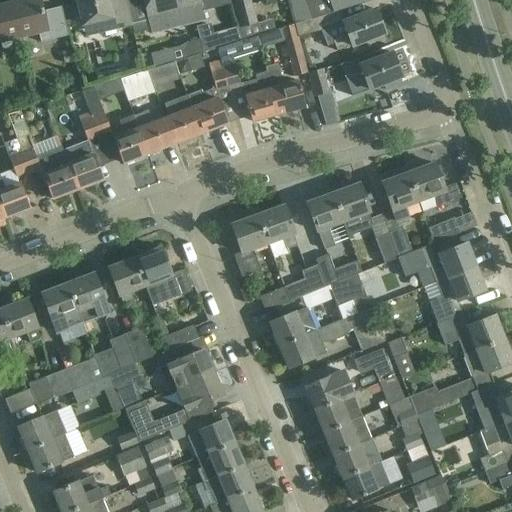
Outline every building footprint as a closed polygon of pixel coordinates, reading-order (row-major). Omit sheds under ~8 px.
[(23,0),(10,3),(19,38),(38,33),(40,43),(68,36),(61,7),(60,7),(61,14),(43,18),(38,0),(23,0)] [(75,0),(82,25),(99,21),(101,32),(131,25),(129,16),(124,0),(75,0)] [(141,0),(151,32),(194,21),(192,13),(193,11),(189,0),(141,0)] [(219,0),(189,0),(193,11),(192,13),(194,21),(204,19),(200,5),(219,0)] [(260,34),(257,23),(252,3),(264,0),(231,0),(238,28),(241,40),(256,35),(260,34)] [(304,0),(288,0),(295,23),(311,18),(304,0)] [(327,0),(332,11),(334,10),(370,0),(327,0)] [(0,42),(19,38),(10,3),(0,5),(0,52),(2,52),(0,45),(0,42)] [(384,34),(374,9),(342,22),(347,34),(333,39),(337,49),(351,44),(352,46),(384,34)] [(295,23),(298,36),(322,30),(339,24),(334,10),(332,11),(311,18),(295,23)] [(216,48),(210,23),(195,27),(199,39),(198,40),(201,53),(216,48)] [(298,36),(295,23),(282,27),(295,76),(308,73),(298,36)] [(71,51),(62,53),(65,64),(74,61),(71,51)] [(347,62),(339,65),(352,96),(368,90),(382,84),(384,89),(400,83),(400,81),(398,78),(401,77),(391,53),(373,60),(370,53),(347,62)] [(221,60),(228,87),(240,83),(232,56),(221,60)] [(187,59),(174,62),(175,64),(178,75),(191,71),(187,59)] [(216,90),(228,87),(221,60),(208,63),(216,90)] [(174,62),(147,71),(151,81),(154,90),(153,87),(178,80),(177,76),(178,75),(175,64),(174,62)] [(277,63),(264,67),(266,72),(277,115),(303,108),(299,91),(300,90),(298,82),(284,86),(277,63)] [(323,69),(309,73),(310,76),(315,96),(329,92),(323,69)] [(151,81),(147,71),(119,79),(128,101),(155,93),(154,90),(151,81)] [(252,122),(277,115),(266,72),(254,75),(255,79),(243,83),(247,96),(245,97),(252,122)] [(91,115),(98,136),(110,131),(93,88),(82,91),(91,115)] [(202,93),(201,91),(187,96),(201,134),(226,124),(219,105),(216,98),(214,99),(210,90),(202,93)] [(174,144),(201,134),(187,96),(186,97),(186,95),(163,104),(168,116),(165,118),(174,144)] [(19,111),(6,115),(10,124),(22,119),(19,111)] [(149,116),(147,111),(134,116),(148,154),(174,144),(165,118),(160,119),(158,113),(149,116)] [(91,115),(78,120),(87,141),(98,136),(91,115)] [(148,154),(134,116),(133,115),(118,121),(123,134),(113,138),(123,164),(148,154)] [(77,190),(61,151),(60,148),(36,157),(28,137),(16,142),(29,175),(41,171),(52,200),(77,190)] [(38,144),(41,152),(62,145),(59,137),(38,144)] [(61,151),(77,190),(102,180),(87,141),(61,151)] [(29,175),(16,142),(7,145),(10,155),(8,156),(18,180),(29,175)] [(405,167),(418,201),(434,196),(438,207),(461,198),(455,184),(443,188),(434,164),(423,167),(421,161),(405,167)] [(418,201),(405,167),(379,176),(381,183),(391,211),(392,211),(398,226),(408,222),(403,207),(418,201)] [(0,177),(0,209),(3,218),(28,209),(21,190),(18,183),(4,188),(0,177)] [(332,194),(332,195),(342,222),(346,233),(368,225),(374,239),(388,233),(381,213),(370,217),(358,184),(332,194)] [(326,228),(342,222),(332,194),(306,203),(316,232),(317,231),(324,250),(333,247),(326,228)] [(256,216),(267,244),(282,238),(286,249),(297,246),(293,234),(283,206),(256,216)] [(267,244),(256,216),(231,225),(240,252),(233,255),(241,278),(260,271),(252,249),(267,244)] [(459,233),(453,218),(428,228),(434,243),(459,233)] [(412,253),(402,228),(388,233),(397,258),(412,253)] [(397,259),(397,258),(388,233),(374,239),(383,264),(397,258),(397,259)] [(412,253),(397,258),(397,259),(404,277),(430,267),(436,282),(475,267),(465,243),(434,256),(430,245),(412,253)] [(160,248),(134,258),(144,286),(159,280),(166,298),(190,289),(183,270),(170,275),(160,248)] [(338,282),(327,254),(315,259),(317,265),(325,287),(328,286),(338,282)] [(144,286),(134,258),(108,268),(123,307),(134,302),(130,291),(144,286)] [(368,262),(358,266),(361,273),(371,269),(368,262)] [(304,279),(283,287),(289,302),(325,287),(317,265),(301,272),(304,279)] [(428,303),(437,323),(457,315),(461,314),(456,302),(484,291),(475,267),(436,282),(442,297),(428,303)] [(66,284),(77,311),(81,323),(108,313),(93,274),(66,284)] [(355,314),(370,308),(357,275),(338,282),(328,286),(337,307),(350,301),(355,314)] [(77,311),(66,284),(41,294),(55,332),(81,323),(77,311)] [(289,302),(283,287),(259,297),(265,312),(289,302)] [(26,300),(0,309),(0,311),(10,337),(25,331),(29,342),(40,338),(26,300)] [(315,331),(305,308),(269,323),(279,345),(315,331)] [(384,341),(370,308),(355,314),(279,346),(288,368),(324,354),(319,343),(328,339),(329,342),(342,336),(347,332),(353,329),(361,350),(384,341)] [(10,337),(0,311),(0,354),(14,349),(10,337)] [(457,315),(437,323),(445,345),(458,339),(464,354),(503,339),(494,315),(462,328),(457,315)] [(174,348),(174,349),(198,339),(193,325),(164,337),(169,350),(174,348)] [(152,357),(141,327),(124,334),(136,363),(152,357)] [(120,371),(135,365),(123,335),(109,340),(120,371)] [(198,339),(174,349),(179,360),(166,365),(175,388),(176,388),(212,374),(198,339)] [(399,339),(387,343),(392,358),(405,353),(399,339)] [(511,362),(503,339),(464,354),(474,378),(511,363),(511,362)] [(378,384),(394,377),(382,349),(353,361),(359,375),(373,370),(378,384)] [(61,371),(69,393),(72,392),(72,391),(93,382),(86,362),(61,371)] [(120,371),(109,374),(114,386),(119,397),(134,391),(130,380),(140,376),(135,365),(120,371)] [(35,405),(69,393),(61,371),(27,384),(29,389),(35,404),(35,405)] [(314,410),(352,395),(342,371),(305,387),(314,410)] [(93,382),(72,391),(72,392),(77,404),(99,396),(98,392),(103,390),(112,413),(123,408),(114,386),(109,374),(108,375),(108,376),(93,382)] [(222,396),(212,374),(176,388),(185,411),(222,396)] [(403,400),(394,377),(378,384),(388,406),(403,400)] [(413,409),(415,415),(439,405),(478,390),(473,377),(437,392),(435,387),(409,397),(413,409)] [(10,414),(35,404),(29,389),(4,399),(10,414)] [(511,391),(495,398),(504,422),(511,418),(511,391)] [(352,395),(314,410),(323,432),(361,417),(352,395)] [(152,424),(143,402),(124,410),(138,442),(189,421),(185,410),(152,424)] [(415,415),(413,409),(396,416),(401,427),(417,420),(415,415)] [(26,449),(30,448),(64,434),(66,433),(56,411),(17,427),(26,449)] [(370,440),(361,417),(323,432),(333,455),(370,440)] [(401,440),(406,451),(422,444),(418,433),(422,431),(417,420),(401,427),(405,438),(401,440)] [(186,436),(196,459),(233,444),(223,421),(186,436)] [(137,443),(132,432),(116,439),(120,450),(137,443)] [(30,448),(26,449),(36,473),(73,457),(64,434),(30,448)] [(173,451),(167,437),(143,447),(149,461),(173,451)] [(333,455),(342,478),(378,463),(378,462),(379,462),(370,440),(333,455)] [(242,467),(233,444),(196,459),(200,469),(197,470),(202,483),(242,467)] [(133,485),(149,478),(136,447),(114,456),(123,477),(135,472),(139,482),(133,485)] [(490,455),(481,459),(485,471),(508,462),(503,450),(490,455)] [(435,474),(427,456),(405,465),(413,484),(435,474)] [(171,469),(166,459),(150,465),(155,476),(164,472),(171,469)] [(511,460),(508,462),(485,471),(490,483),(498,480),(501,489),(511,485),(511,460)] [(387,485),(378,463),(342,478),(351,500),(387,485)] [(215,504),(251,489),(242,467),(202,483),(206,492),(210,490),(215,504)] [(53,492),(61,511),(66,511),(101,498),(109,495),(106,487),(97,491),(91,476),(53,492)] [(426,511),(451,502),(441,476),(409,489),(419,511),(426,511)] [(149,478),(133,485),(137,496),(154,490),(149,478)] [(181,492),(176,481),(160,487),(165,498),(181,492)] [(258,511),(260,511),(251,489),(215,504),(210,506),(212,511),(258,511)] [(107,511),(101,498),(66,511),(107,511)] [(161,511),(165,510),(161,500),(146,506),(147,511),(161,511)]
